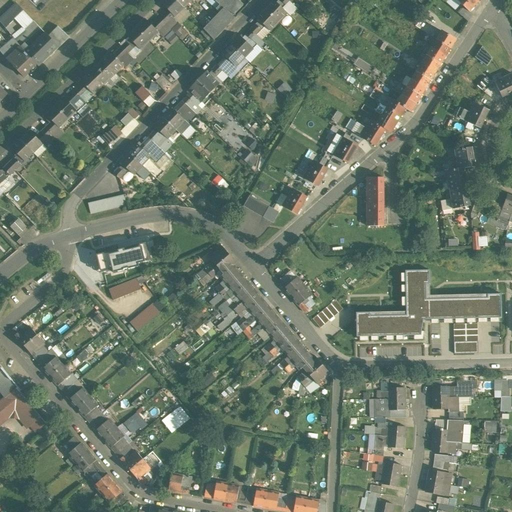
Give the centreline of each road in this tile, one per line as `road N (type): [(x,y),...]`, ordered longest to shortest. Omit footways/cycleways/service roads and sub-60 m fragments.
road 1 (residential): [(236,511),(135,492),(0,332),(60,280),(71,236)]
road 2 (residential): [(490,7),(399,138),(253,267)]
road 3 (residential): [(71,236),(71,204),(261,0)]
road 4 (residential): [(160,0),(0,152)]
road 5 (residential): [(71,236),(138,219),(196,217),(224,232),(253,267)]
road 6 (residential): [(339,366),(511,361)]
road 7 (residential): [(339,366),(329,511)]
road 8 (residential): [(26,93),(122,0)]
road 9 (residential): [(253,267),(339,366)]
road 10 (residential): [(408,511),(420,385)]
